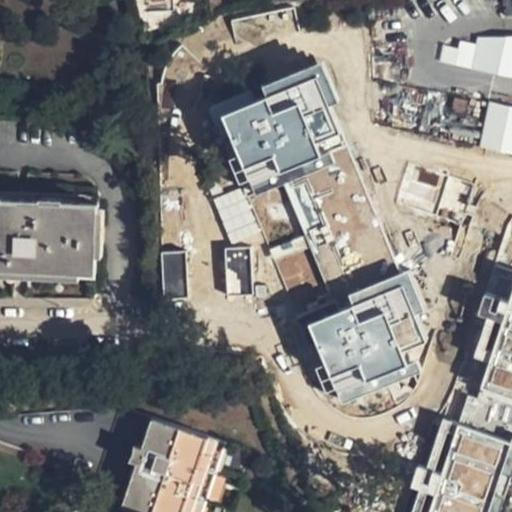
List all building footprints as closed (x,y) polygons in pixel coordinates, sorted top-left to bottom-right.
[(511,0),(501,0),(502,13),(511,12),(511,0)] [(447,61),(511,74),(511,34),(477,36),(476,43),(460,41),(460,46),(449,45),(447,61)] [(320,59),(209,104),(335,406),(417,376),(407,351),(426,343),(418,320),(432,317),(320,59)] [(511,106),(489,101),(478,147),(511,154),(511,106)] [(241,187),(212,199),(231,243),(259,232),(241,187)] [(0,271),(95,276),(98,197),(0,192),(0,271)] [(250,248),(224,249),(225,294),(251,294),(250,248)] [(162,297),(187,297),(186,252),(161,252),(162,297)] [(501,511),(511,481),(511,267),(496,261),(411,511),(501,511)] [(183,511),(209,436),(153,417),(143,446),(133,442),(128,458),(138,461),(122,505),(143,511),(183,511)]
